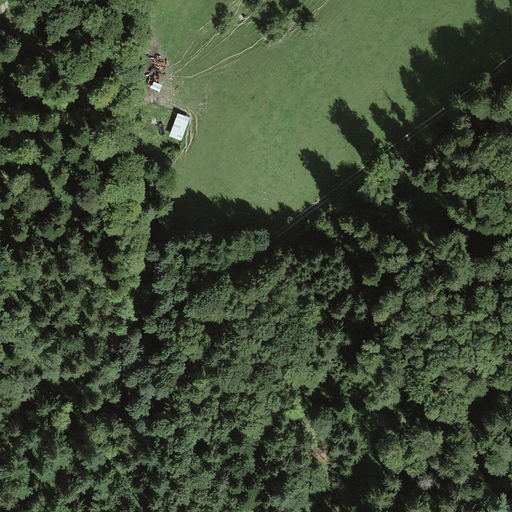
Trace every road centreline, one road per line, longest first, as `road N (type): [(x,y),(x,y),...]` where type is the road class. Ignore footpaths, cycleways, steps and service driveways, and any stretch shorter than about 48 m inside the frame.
road 1 (track): [(116,366),(139,389),(171,385),(200,353),(259,246),(511,61)]
road 2 (track): [(5,0),(17,31),(73,72),(86,99),(116,366)]
road 3 (track): [(142,0),(129,104),(140,285),(116,366)]
